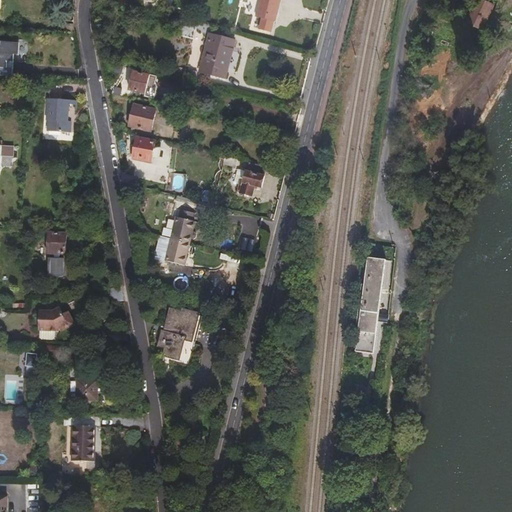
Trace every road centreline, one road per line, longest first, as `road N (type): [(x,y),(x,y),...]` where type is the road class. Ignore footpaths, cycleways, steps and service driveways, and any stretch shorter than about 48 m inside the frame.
road 1 (secondary): [(212,511),(341,0)]
road 2 (residential): [(86,0),(85,35),(157,428),(165,511)]
